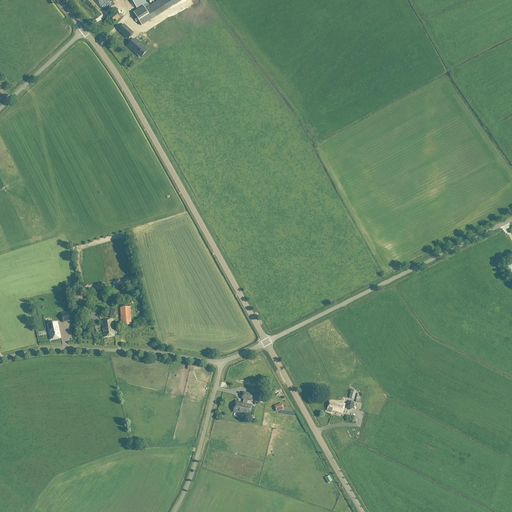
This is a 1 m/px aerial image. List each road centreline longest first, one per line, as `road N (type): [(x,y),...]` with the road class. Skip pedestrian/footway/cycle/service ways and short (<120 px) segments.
road 1 (tertiary): [(266,342),(124,88),(82,30)]
road 2 (unclassified): [(266,342),(511,216)]
road 3 (unclassified): [(221,361),(65,348),(0,358)]
road 4 (tertiary): [(359,511),(266,342)]
road 5 (unclassified): [(174,511),(221,361)]
